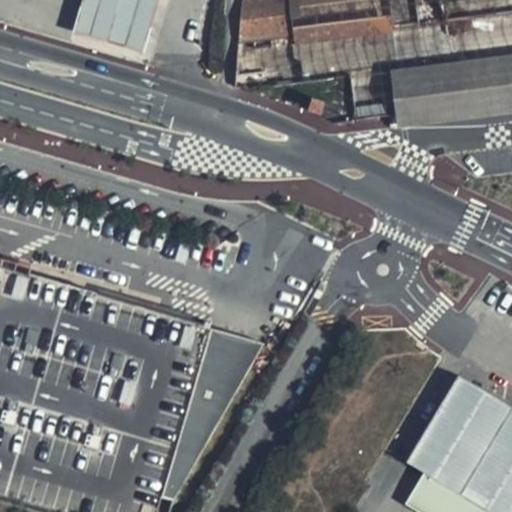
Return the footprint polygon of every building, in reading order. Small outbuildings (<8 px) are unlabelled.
[(78,0),(69,32),(143,54),(158,0),(78,0)] [(235,78),(293,70),(289,42),(283,0),(266,0),(241,4),(235,78)] [(283,0),(289,42),(443,21),(440,0),(283,0)] [(511,0),(440,0),(443,21),(459,19),(511,12),(511,0)] [(511,57),(511,12),(459,19),(464,63),(511,57)] [(293,70),(295,83),(345,78),(389,71),(464,63),(459,19),(443,21),(289,42),(293,70)] [(511,109),(511,57),(464,63),(389,71),(395,112),(396,123),(511,109)] [(350,117),(395,112),(389,71),(345,78),(350,117)] [(310,113),(319,115),(322,105),(317,104),(312,104),(312,105),(310,113)] [(0,500),(39,511),(156,511),(213,327),(2,264),(5,252),(0,250),(0,500)] [(511,511),(511,406),(462,375),(408,463),(423,473),(485,511),(511,511)] [(485,511),(423,473),(404,503),(418,511),(485,511)]
